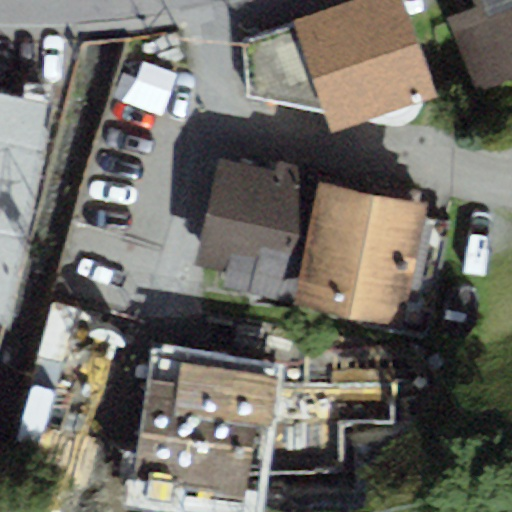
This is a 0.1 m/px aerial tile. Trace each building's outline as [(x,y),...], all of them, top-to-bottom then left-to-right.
[(294,22),(241,41),(246,96),(324,111),(333,129),(364,120),(375,123),(386,125),(395,126),(404,123),(412,120),(417,115),(421,108),(422,101),(437,96),(402,0),(347,0),(293,19),(294,22)] [(511,0),(473,0),(475,4),(444,17),(475,93),(511,78),(511,0)] [(0,94),(0,319),(5,321),(49,104),(0,94)] [(274,170),(218,156),(192,264),(224,272),(221,287),(292,304),(293,299),(322,181),(292,174),(295,165),(276,160),(274,170)] [(382,196),(322,181),(293,299),(326,306),(324,315),(427,337),(452,219),(426,214),(428,204),(417,202),(419,193),(384,185),(382,196)] [(177,380),(151,377),(128,494),(213,505),(215,494),(244,496),(245,483),(252,423),(275,426),(284,378),(182,362),(177,380)] [(335,381),(284,378),(275,426),(252,423),(245,483),(335,480),(335,381)]
